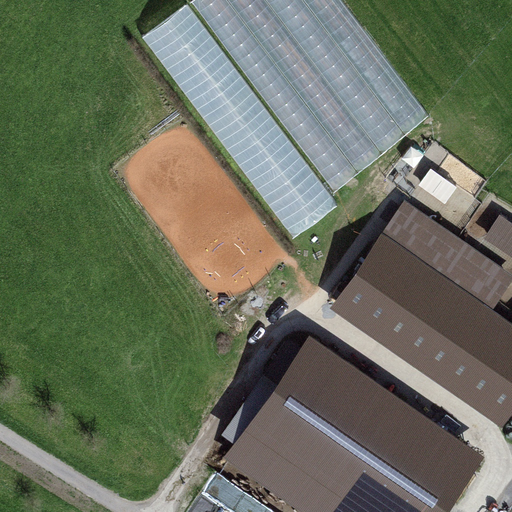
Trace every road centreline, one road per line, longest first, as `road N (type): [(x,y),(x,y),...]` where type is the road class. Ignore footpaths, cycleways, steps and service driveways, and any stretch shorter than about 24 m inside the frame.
road 1 (track): [(472,511),(509,459),(300,314),(277,335),(160,511)]
road 2 (track): [(0,428),(134,511)]
